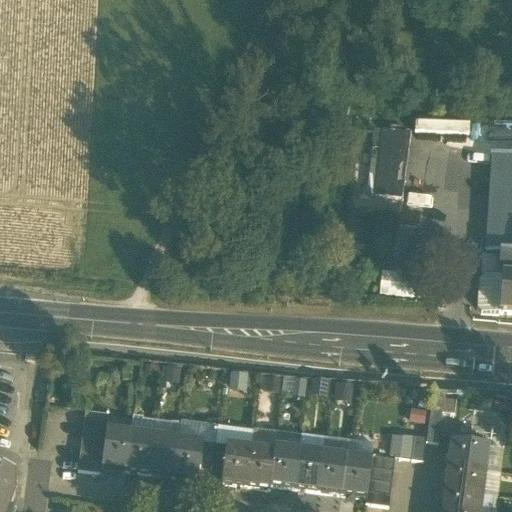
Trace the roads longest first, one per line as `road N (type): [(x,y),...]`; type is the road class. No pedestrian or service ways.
road 1 (secondary): [(511,355),(0,314)]
road 2 (track): [(134,323),(283,0)]
road 3 (residential): [(208,511),(37,490)]
road 4 (residential): [(37,490),(59,367)]
